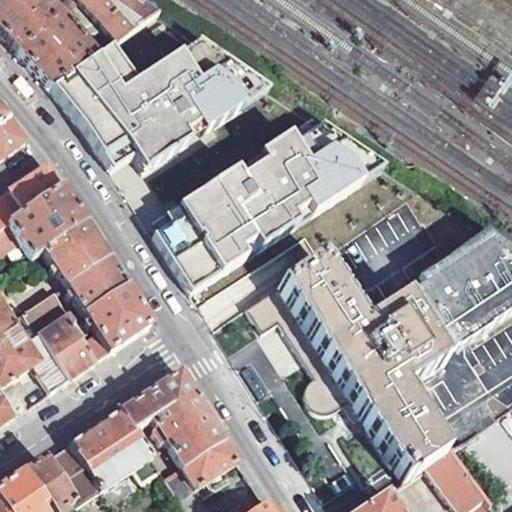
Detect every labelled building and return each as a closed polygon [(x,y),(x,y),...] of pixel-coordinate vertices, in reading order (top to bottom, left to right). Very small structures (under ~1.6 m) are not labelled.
[(37,0),(0,0),(0,41),(8,50),(15,57),(55,19),(37,0)] [(115,47),(154,20),(125,0),(75,0),(66,9),(70,13),(77,7),(115,47)] [(55,19),(15,57),(34,77),(48,93),(94,62),(55,19)] [(107,44),(95,53),(98,59),(105,54),(112,49),(107,44)] [(94,62),(48,93),(80,133),(98,161),(120,147),(129,161),(139,176),(184,146),(179,139),(192,130),(204,122),(209,130),(236,112),(230,104),(253,89),(193,48),(131,88),(105,54),(98,59),(94,62)] [(230,104),(236,112),(262,95),(253,89),(230,104)] [(192,130),(197,138),(209,130),(204,122),(192,130)] [(6,123),(0,127),(0,163),(7,158),(24,144),(17,135),(6,123)] [(309,133),(289,146),(294,154),(314,140),(309,133)] [(171,237),(154,248),(187,300),(241,263),(236,255),(249,246),(254,254),(292,228),(287,220),(300,212),(305,220),(354,187),(348,179),(367,166),(322,135),(314,140),(294,154),(289,146),(260,166),(265,174),(243,189),(238,181),(166,229),(171,237)] [(120,147),(98,161),(107,175),(129,161),(120,147)] [(260,166),(238,181),(243,189),(265,174),(260,166)] [(348,179),(354,187),(376,172),(367,166),(348,179)] [(0,232),(60,193),(57,188),(45,172),(27,184),(0,201),(0,232)] [(28,264),(40,256),(82,228),(78,222),(68,205),(60,193),(0,232),(0,252),(15,243),(28,264)] [(287,220),(292,228),(305,220),(300,212),(287,220)] [(47,275),(50,280),(53,277),(63,292),(105,264),(101,257),(82,228),(40,256),(50,272),(47,275)] [(236,255),(241,263),(254,254),(249,246),(236,255)] [(70,302),(82,320),(124,293),(111,273),(105,264),(63,292),(66,296),(63,298),(67,304),(70,302)] [(259,338),(274,329),(310,384),(306,387),(304,389),(302,393),(300,398),(300,403),(302,409),(305,414),(310,418),(316,420),(323,420),(327,418),(339,412),(349,428),(358,424),(400,489),(422,474),(442,461),(402,396),(442,370),(400,304),(359,330),(316,265),(243,314),(259,338)] [(79,347),(93,368),(148,331),(145,325),(129,301),(124,293),(82,320),(85,326),(82,327),(85,333),(89,330),(94,338),(79,347)] [(52,366),(65,387),(71,383),(93,368),(79,347),(67,330),(70,328),(51,300),(21,319),(25,324),(30,333),(46,323),(51,330),(35,340),(52,366)] [(0,331),(11,324),(0,307),(0,331)] [(0,430),(6,426),(11,423),(0,406),(0,391),(30,371),(38,365),(26,347),(15,331),(25,324),(21,319),(20,318),(11,324),(0,331),(0,430)] [(32,374),(34,377),(52,366),(35,340),(26,347),(38,365),(30,371),(32,374)] [(34,377),(48,398),(65,387),(52,366),(34,377)] [(178,376),(117,416),(132,438),(149,426),(154,433),(150,437),(158,450),(162,447),(180,473),(223,445),(200,410),(178,376)] [(42,466),(72,511),(75,511),(125,479),(134,492),(158,477),(132,438),(117,416),(80,441),(42,466)] [(223,445),(180,473),(162,486),(176,508),(237,466),(223,445)] [(442,461),(422,474),(449,511),(472,511),(481,506),(446,458),(442,461)] [(27,477),(18,482),(38,511),(69,511),(72,511),(42,466),(27,477)] [(0,494),(0,511),(38,511),(18,482),(12,487),(0,494)] [(390,511),(383,501),(366,511),(390,511)]
